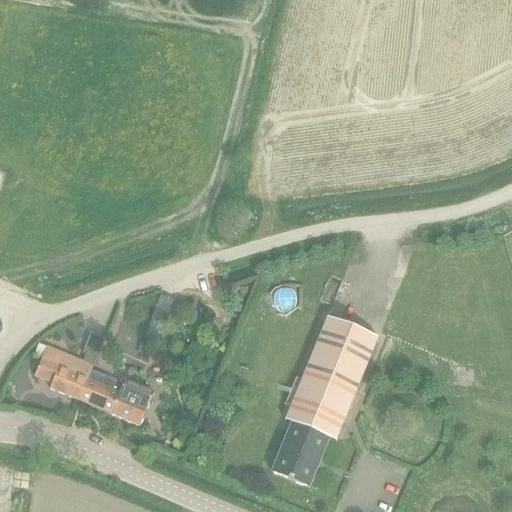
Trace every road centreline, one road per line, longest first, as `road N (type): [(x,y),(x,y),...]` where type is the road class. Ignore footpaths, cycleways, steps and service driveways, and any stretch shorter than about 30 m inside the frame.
road 1 (unclassified): [(0,368),(54,315),(282,236),(457,213),(511,192)]
road 2 (track): [(9,299),(45,267),(203,208),(223,179),(256,33)]
road 3 (unclassified): [(231,511),(41,435),(0,430)]
